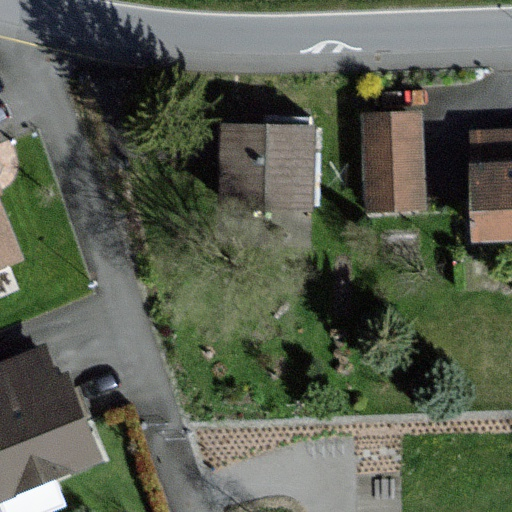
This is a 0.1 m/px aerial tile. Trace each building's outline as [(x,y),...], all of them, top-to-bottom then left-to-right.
[(422,207),(419,115),(366,116),(369,209),(422,207)] [(318,129),(225,125),(222,199),(315,203),(318,129)] [(511,133),(473,135),(474,166),(477,235),(511,234),(511,133)] [(0,263),(19,256),(0,209),(0,263)] [(0,366),(0,496),(95,460),(64,379),(56,382),(43,350),(0,366)]
